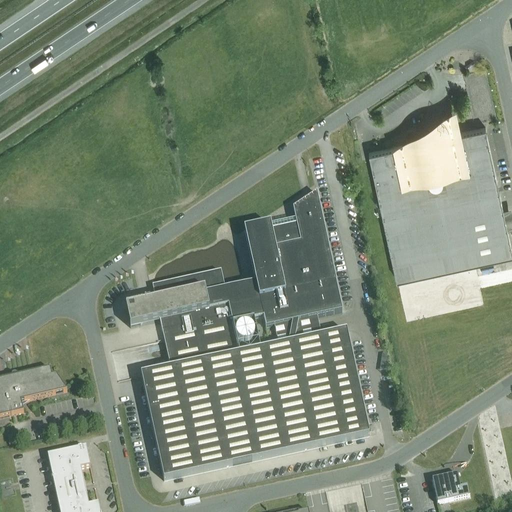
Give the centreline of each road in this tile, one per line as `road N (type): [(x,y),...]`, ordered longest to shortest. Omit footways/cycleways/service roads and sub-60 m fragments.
road 1 (unclassified): [(84,294),(489,20)]
road 2 (unclassified): [(225,501),(394,463),(511,384)]
road 3 (unclassified): [(0,136),(203,0)]
road 4 (unclassified): [(84,294),(133,511)]
road 5 (motorway): [(0,87),(129,0)]
